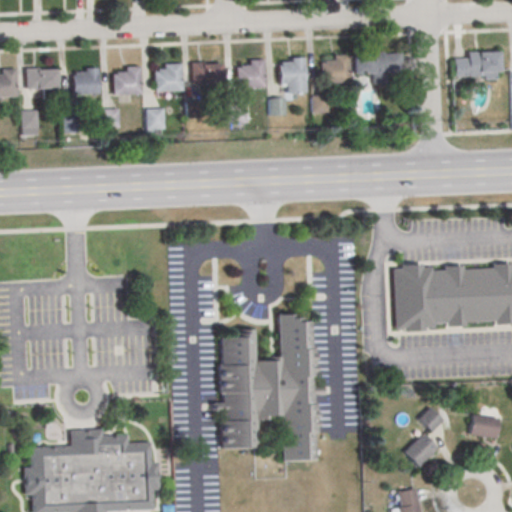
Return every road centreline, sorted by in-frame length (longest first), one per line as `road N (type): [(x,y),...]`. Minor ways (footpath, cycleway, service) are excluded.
road 1 (secondary): [(511,171),(0,193)]
road 2 (residential): [(511,12),(0,33)]
road 3 (residential): [(430,175),(425,0)]
